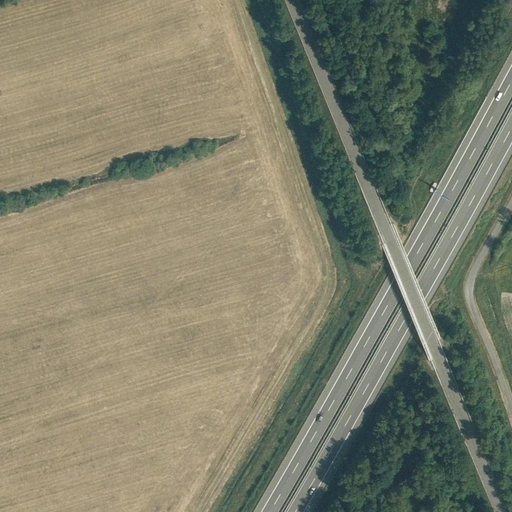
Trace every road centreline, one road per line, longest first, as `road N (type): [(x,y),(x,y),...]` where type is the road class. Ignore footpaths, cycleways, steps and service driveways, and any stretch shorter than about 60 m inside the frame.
road 1 (unclassified): [(294,0),(507,511)]
road 2 (motorway): [(511,79),(266,511)]
road 3 (motorway): [(292,511),(511,123)]
road 4 (unclassified): [(511,198),(468,273),(465,294),(511,440)]
